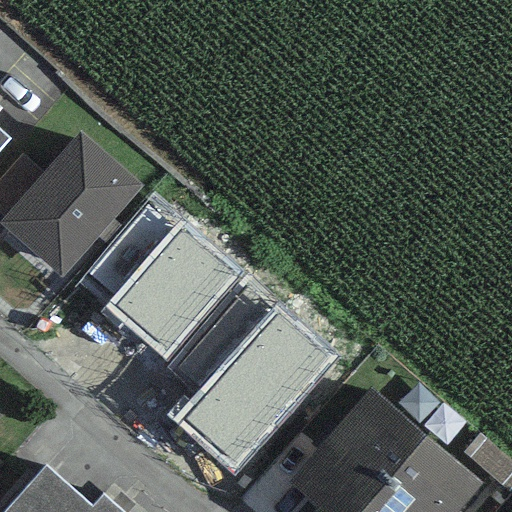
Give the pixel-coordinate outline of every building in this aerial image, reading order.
[(82,134),(0,224),(61,279),(143,189),(82,134)] [(175,229),(147,206),(87,276),(113,298),(103,310),(163,360),(239,271),(181,222),(175,229)] [(335,360),(276,307),(172,420),(232,474),(335,360)] [(448,511),(481,474),(369,379),(287,474),(317,500),(311,507),(316,511),(448,511)] [(91,506),(45,466),(3,511),(121,511),(101,494),(91,506)]
